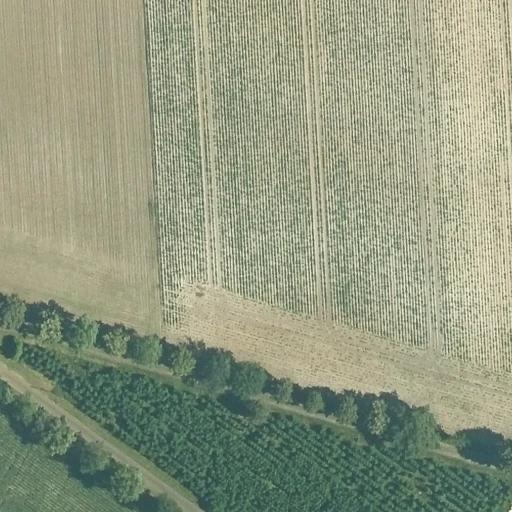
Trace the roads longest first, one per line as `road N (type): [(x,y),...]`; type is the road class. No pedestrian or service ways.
road 1 (track): [(0,327),(511,475)]
road 2 (residential): [(187,511),(0,377)]
